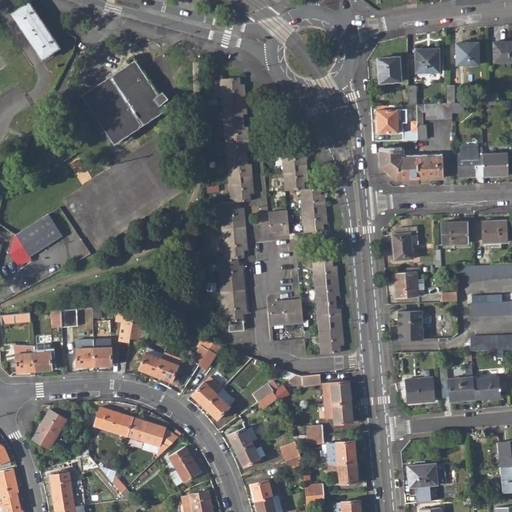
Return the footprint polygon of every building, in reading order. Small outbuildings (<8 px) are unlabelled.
[(28,0),(11,11),(44,59),(62,46),(30,0),(28,0)] [(511,40),(494,41),(494,60),(511,59),(511,40)] [(456,42),(457,63),(479,63),(478,41),(456,42)] [(413,48),(413,72),(437,72),(437,48),(413,48)] [(374,58),(375,83),(397,82),(397,57),(374,58)] [(129,71),(85,101),(101,123),(107,119),(120,139),(167,107),(134,59),(128,63),(128,64),(127,64),(127,66),(127,68),(127,69),(129,71)] [(128,63),(81,94),(85,101),(129,71),(127,69),(127,68),(127,66),(127,64),(128,64),(128,63)] [(0,72),(0,92),(17,81),(8,67),(0,72)] [(220,77),(222,103),(234,102),(234,96),(245,95),(244,83),(240,83),(239,76),(220,77)] [(497,93),(486,93),(486,101),(497,101),(497,93)] [(222,103),(224,121),(244,120),(243,112),(247,112),(245,95),(234,96),(234,102),(222,103)] [(416,131),(417,138),(426,138),(426,125),(423,125),(422,113),(435,112),(435,118),(451,118),(451,103),(446,103),(415,104),(416,131)] [(377,109),(378,132),(402,132),(401,119),(405,119),(404,106),(386,106),(386,109),(377,109)] [(107,119),(101,123),(114,143),(120,139),(107,119)] [(224,121),(225,139),(249,137),(248,125),(244,126),(244,120),(224,121)] [(417,138),(416,131),(405,132),(402,132),(402,140),(417,139),(417,138)] [(225,139),(227,158),(247,156),(246,150),(250,149),(249,137),(225,139)] [(459,152),(476,151),(476,145),(476,143),(461,143),(459,145),(459,152)] [(282,146),(284,170),(295,169),(295,163),(307,162),(306,151),(302,151),(301,145),(282,146)] [(458,152),(458,174),(482,174),(481,151),(481,145),(476,145),(476,151),(459,152),(458,152)] [(381,165),(396,176),(418,175),(444,175),(443,154),(403,156),(401,155),(401,148),(380,150),(381,165)] [(506,150),(481,151),(482,174),(490,173),(490,171),(506,170),(506,150)] [(227,158),(229,183),(241,182),(241,176),(252,174),(251,162),(247,163),(247,156),(227,158)] [(88,172),(78,158),(68,165),(82,186),(105,170),(101,164),(88,172)] [(300,187),(305,187),(304,181),(309,181),(307,162),(295,163),(295,169),(284,170),(285,189),(300,187)] [(229,183),(230,201),(240,200),(243,200),(251,199),(250,193),(254,192),(252,174),(241,176),(241,182),(229,183)] [(305,187),(300,187),(303,213),(314,211),(313,205),(325,204),(324,192),(320,192),(320,186),(305,187)] [(219,202),(221,226),(245,224),(244,206),(240,206),(240,200),(230,201),(219,202)] [(303,213),(304,231),(324,229),(323,223),(327,223),(325,204),(313,205),(314,211),(303,213)] [(275,229),(276,234),(290,232),(287,208),(268,210),(269,230),(275,229)] [(17,261),(29,254),(62,234),(49,212),(16,233),(22,243),(10,250),(17,261)] [(482,219),(482,241),(506,240),(505,219),(482,219)] [(441,221),(441,243),(467,243),(466,220),(441,221)] [(221,226),(224,258),(238,257),(242,257),(245,257),(244,249),(247,249),(245,224),(221,226)] [(397,229),(392,234),(411,233),(411,235),(411,243),(419,243),(417,228),(397,229)] [(411,243),(411,235),(411,233),(392,234),(394,261),(413,260),(411,243)] [(218,258),(220,289),(244,288),(242,263),(239,263),(238,257),(224,258),(218,258)] [(312,260),(315,285),(326,284),(326,277),(338,276),(337,265),(333,265),(332,258),(312,260)] [(511,334),(470,337),(470,350),(503,348),(511,347),(511,262),(455,264),(455,278),(511,276),(511,334)] [(394,273),(396,298),(418,296),(417,290),(416,279),(416,271),(394,273)] [(315,285),(316,302),(336,301),(335,295),(339,295),(338,276),(326,277),(326,284),(315,285)] [(220,289),(222,320),(227,320),(241,319),(244,319),(243,311),(246,312),(244,288),(220,289)] [(441,293),(441,302),(456,301),(456,292),(441,293)] [(270,304),(272,324),(302,321),(301,297),(275,300),(276,303),(270,304)] [(511,300),(470,303),(470,317),(511,314),(511,300)] [(316,302),(319,328),(330,327),(330,320),(341,319),(341,308),(336,308),(336,301),(316,302)] [(133,313),(115,306),(115,319),(121,320),(118,339),(129,341),(130,337),(132,322),(133,313)] [(60,309),(61,325),(70,325),(69,308),(60,309)] [(50,310),(51,326),(61,325),(60,309),(50,310)] [(422,310),(397,311),(399,340),(423,339),(422,310)] [(227,320),(228,329),(242,328),(241,319),(227,320)] [(319,328),(321,352),(340,350),(340,344),(344,344),(341,319),(330,320),(330,327),(319,328)] [(130,337),(138,338),(140,323),(132,322),(130,337)] [(1,326),(2,336),(32,333),(31,323),(1,326)] [(93,346),(94,365),(111,364),(111,337),(93,338),(93,346)] [(199,364),(206,368),(216,353),(228,357),(231,349),(212,342),(208,348),(199,364)] [(14,344),(17,371),(34,370),(32,351),(31,344),(14,344)] [(192,359),(199,364),(208,348),(201,344),(192,359)] [(76,346),(76,365),(94,365),(93,346),(76,346)] [(32,351),(34,370),(52,368),(50,350),(32,351)] [(139,368),(155,375),(161,357),(146,351),(139,368)] [(155,375),(171,382),(181,357),(164,351),(161,357),(155,375)] [(276,374),(288,379),(296,373),(279,367),(276,374)] [(302,375),(303,384),(320,382),(320,373),(302,375)] [(192,394),(205,407),(218,393),(222,388),(210,376),(192,394)] [(404,380),(407,404),(435,401),(433,377),(404,380)] [(473,381),(473,377),(449,379),(450,402),(475,400),(473,381)] [(506,378),(477,380),(473,381),(475,400),(500,398),(500,391),(507,390),(506,378)] [(323,383),(325,403),(351,401),(349,380),(323,383)] [(253,393),(259,400),(272,391),(267,384),(253,393)] [(259,400),(264,407),(277,398),(272,391),(259,400)] [(205,407),(217,419),(231,405),(218,393),(205,407)] [(334,417),(334,423),(352,421),(351,401),(325,403),(326,418),(334,417)] [(94,425),(127,436),(133,416),(100,406),(94,425)] [(33,438),(49,448),(67,419),(50,409),(33,438)] [(127,436),(159,445),(165,426),(133,416),(127,436)] [(306,426),(307,435),(323,433),(322,425),(306,426)] [(229,435),(236,450),(253,442),(245,427),(229,435)] [(307,435),(307,443),(324,442),(323,433),(307,435)] [(326,444),(328,462),(338,462),(357,460),(354,440),(327,442),(326,444)] [(281,447),(286,460),(300,455),(296,441),(281,447)] [(511,441),(499,443),(501,468),(511,466),(511,441)] [(236,450),(244,466),(260,458),(266,455),(262,446),(257,449),(253,442),(236,450)] [(168,456),(184,481),(201,471),(185,446),(168,456)] [(286,460),(289,468),(302,463),(300,455),(286,460)] [(328,462),(326,463),(327,471),(335,470),(335,475),(339,475),(339,482),(358,481),(357,460),(338,462),(328,462)] [(407,467),(409,488),(437,485),(435,464),(407,467)] [(101,468),(113,481),(116,475),(116,473),(102,466),(101,468)] [(511,466),(501,468),(503,493),(511,492),(511,466)] [(12,494),(17,493),(19,493),(13,467),(0,470),(0,491),(1,497),(4,496),(6,505),(9,504),(9,501),(14,500),(12,494)] [(445,468),(445,485),(455,484),(454,468),(445,468)] [(303,469),(305,495),(324,493),(322,482),(309,483),(308,469),(303,469)] [(50,474),(55,508),(75,505),(70,472),(50,474)] [(125,486),(116,475),(113,481),(121,490),(125,486)] [(250,483),(254,500),(273,495),(279,494),(281,493),(276,476),(250,483)] [(121,490),(137,509),(143,506),(125,486),(121,490)] [(189,494),(192,511),(212,511),(208,490),(189,494)] [(22,511),(21,502),(19,502),(17,493),(12,494),(14,500),(9,501),(9,504),(6,505),(3,506),(4,511),(22,511)] [(305,495),(306,504),(324,502),(324,493),(305,495)] [(254,500),(257,511),(276,511),(283,510),(279,494),(273,495),(254,500)] [(360,511),(359,500),(341,501),(341,503),(334,504),(334,511),(360,511)]
